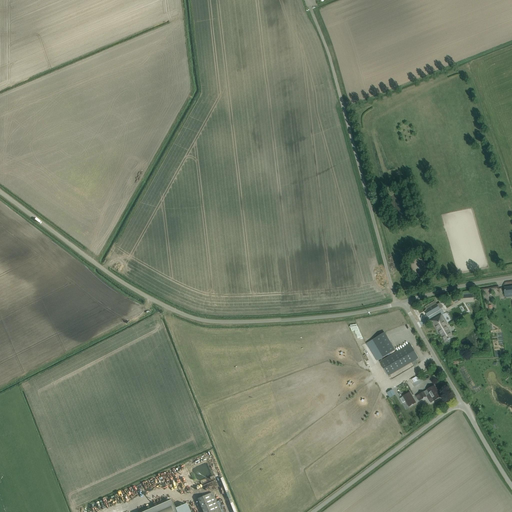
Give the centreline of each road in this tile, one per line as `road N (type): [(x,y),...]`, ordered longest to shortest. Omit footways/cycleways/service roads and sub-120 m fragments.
road 1 (unclassified): [(395,304),(281,322),(184,317),(148,301),(0,193)]
road 2 (unclassified): [(395,304),(312,12)]
road 3 (unclassified): [(315,511),(460,403)]
